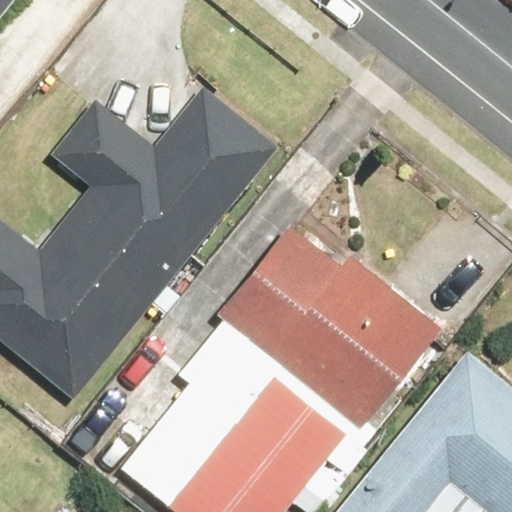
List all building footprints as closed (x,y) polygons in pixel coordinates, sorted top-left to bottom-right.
[(0,0),(0,64),(9,53),(0,45),(0,14),(11,0),(0,0)] [(0,331),(76,396),(288,147),(207,79),(154,141),(99,95),(52,150),(91,183),(39,245),(0,212),(0,331)] [(240,409),(167,496),(186,511),(285,511),(442,323),(355,251),(346,261),(295,219),(223,306),(233,315),(225,326),(221,393),(240,409)] [(511,511),(511,377),(468,342),(331,511),(493,511),(497,507),(503,511),(511,511)] [(74,511),(64,503),(55,511),(74,511)]
